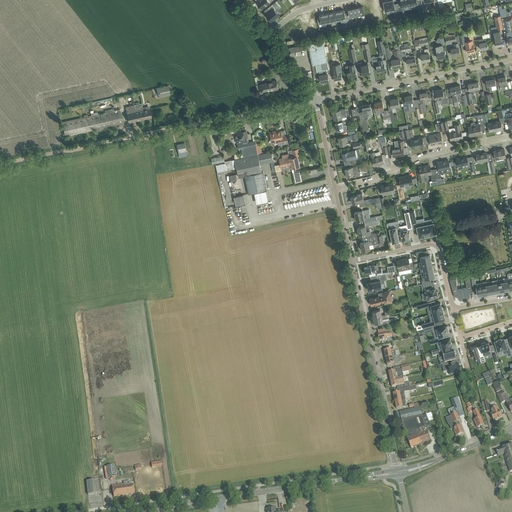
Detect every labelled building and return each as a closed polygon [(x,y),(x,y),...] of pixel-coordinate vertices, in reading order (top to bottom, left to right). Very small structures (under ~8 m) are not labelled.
[(261,0),(263,1),(259,4),(262,9),(269,4),(266,1),(266,0),(261,0)] [(385,5),(383,6),(384,10),(395,8),(394,4),(394,2),(393,0),(390,0),(389,1),(388,0),(386,0),(385,0),(385,1),(384,2),(385,5)] [(409,0),(410,5),(417,4),(418,7),(419,11),(423,10),(424,10),(421,0),(420,0),(417,1),(417,0),(409,0)] [(466,10),(473,9),(471,2),(465,4),(466,10)] [(270,11),(267,14),(270,18),(274,15),(275,16),(279,13),(275,9),(276,8),(272,4),(268,8),(270,11)] [(502,5),(499,6),(501,15),(503,27),(505,35),(507,35),(509,44),(511,42),(511,15),(508,16),(507,12),(506,7),(502,8),(502,5)] [(344,10),(339,11),(341,20),(348,18),(347,12),(345,13),(344,10)] [(320,18),(317,19),(319,24),(326,23),(324,14),(319,15),(320,18)] [(475,36),(485,34),(483,27),(473,29),(475,36)] [(495,41),(496,46),(503,45),(500,30),(492,31),(494,41),(495,41)] [(451,35),(451,34),(448,35),(448,33),(445,34),(446,42),(455,41),(456,41),(455,36),(455,34),(451,35)] [(348,36),(338,38),(339,43),(353,40),(351,35),(348,35),(348,36)] [(418,39),(419,45),(425,44),(429,43),(427,37),(418,39)] [(481,49),(488,48),(486,38),(479,39),(481,49)] [(379,49),(380,54),(386,53),(383,40),(377,41),(379,48),(379,49)] [(469,41),(465,42),(466,47),(466,48),(467,52),(471,51),(471,53),(475,52),(474,47),(473,40),(469,41)] [(327,58),(323,41),(289,48),(290,53),(309,49),(312,64),(327,61),(327,58)] [(455,47),(451,48),(451,50),(452,55),(460,53),(458,43),(458,42),(455,43),(454,43),(455,47)] [(409,45),(408,43),(404,44),(404,46),(401,46),(402,52),(411,50),(410,45),(409,45)] [(440,47),(436,47),(437,51),(437,52),(437,53),(438,58),(445,56),(445,54),(446,54),(445,50),(444,50),(443,45),(443,44),(441,45),(439,45),(440,47)] [(421,54),(421,56),(422,61),(430,60),(428,50),(428,48),(426,48),(424,49),(425,53),(421,54)] [(393,67),(402,65),(400,58),(402,58),(400,49),(394,50),(396,59),(391,60),(393,67)] [(409,56),(409,54),(406,55),(408,64),(412,63),(413,64),(414,64),(415,64),(416,63),(416,62),(415,55),(409,56)] [(336,65),(335,56),(327,58),(327,61),(330,73),(333,73),(333,74),(334,74),(334,77),(333,77),(334,81),(342,79),(342,77),(341,72),(339,64),(336,65)] [(384,62),(383,59),(372,61),(374,68),(377,67),(378,72),(381,71),(381,70),(385,69),(384,62)] [(330,73),(327,61),(312,64),(314,71),(319,70),(320,75),(321,82),(325,82),(324,81),(329,80),(328,73),(330,73)] [(362,62),(357,63),(358,64),(359,69),(359,73),(363,72),(363,73),(370,72),(369,67),(369,64),(363,66),(362,62)] [(355,67),(354,64),(345,66),(346,70),(347,70),(349,76),(356,75),(355,67)] [(285,82),(290,78),(284,70),(278,74),(285,82)] [(502,77),(502,75),(497,76),(498,81),(499,81),(500,87),(507,85),(507,82),(506,76),(502,77)] [(494,78),(494,77),(489,78),(490,79),(486,80),(488,91),(492,91),(492,90),(497,89),(495,78),(494,78)] [(273,90),(278,89),(277,80),(272,81),(266,82),(266,83),(260,84),(260,86),(261,91),(273,89),(273,90)] [(159,97),(170,94),(168,85),(157,88),(159,97)] [(458,101),(456,92),(455,86),(450,87),(451,94),(452,93),(454,102),(458,101)] [(443,91),(443,89),(435,90),(437,98),(441,97),(442,103),(449,102),(447,94),(446,95),(446,91),(443,91)] [(422,103),(418,104),(421,117),(424,117),(423,113),(428,111),(427,106),(426,106),(425,103),(425,101),(425,98),(428,98),(428,99),(432,99),(431,93),(428,94),(427,92),(420,93),(421,98),(422,102),(422,103)] [(462,105),(468,104),(466,94),(461,95),(460,95),(461,100),(462,105)] [(405,112),(411,110),(410,105),(414,104),(412,95),(405,97),(406,102),(403,103),(405,112)] [(400,109),(400,105),(398,98),(390,100),(392,107),(396,106),(397,109),(400,109)] [(377,113),(381,113),(384,112),(384,108),(382,101),(374,103),(377,113)] [(127,114),(129,122),(152,117),(149,106),(143,107),(142,104),(134,105),(136,112),(127,114)] [(363,111),(359,112),(360,120),(361,120),(363,130),(369,129),(367,119),(368,115),(372,114),(372,111),(371,109),(370,104),(367,105),(367,104),(362,105),(363,110),(363,111)] [(350,108),(351,116),(359,115),(357,106),(350,108)] [(65,136),(95,129),(95,131),(101,130),(101,128),(112,126),(113,127),(124,124),(123,123),(120,109),(114,110),(114,108),(109,110),(109,112),(98,114),(98,112),(91,114),(84,115),(84,117),(62,122),(65,136)] [(340,109),(333,111),(335,119),(342,117),(342,120),(347,119),(347,117),(347,116),(345,109),(340,110),(340,109)] [(392,124),(389,109),(389,110),(390,115),(383,116),(385,124),(388,123),(389,124),(392,123),(392,124)] [(392,109),(389,109),(391,121),(394,120),(398,119),(397,114),(394,115),(392,109)] [(484,124),(482,114),(473,116),(474,118),(477,117),(478,125),(476,125),(476,124),(476,123),(475,123),(474,122),(473,122),(472,122),(471,123),(471,124),(471,125),(471,126),(468,127),(470,136),(482,134),(480,124),(484,124)] [(347,131),(345,121),(341,122),(336,123),(338,132),(341,131),(341,132),(347,131)] [(488,123),(489,126),(490,131),(496,130),(496,131),(502,129),(501,125),(501,124),(500,121),(488,123)] [(461,130),(459,124),(455,125),(456,131),(449,132),(451,140),(463,138),(461,130)] [(243,131),(240,129),(239,129),(242,131),(236,132),(238,139),(240,141),(243,140),(243,143),(241,144),(242,151),(234,153),(235,156),(234,156),(235,159),(258,154),(255,141),(248,142),(246,134),(248,133),(246,133),(245,130),(243,131)] [(282,131),(270,133),(272,142),(278,140),(279,145),(288,143),(286,134),(282,135),(282,131)] [(442,142),(441,137),(440,133),(429,135),(431,143),(438,142),(438,143),(442,142)] [(357,140),(356,134),(352,135),(345,137),(345,136),(339,137),(340,145),(345,144),(346,143),(346,140),(353,139),(353,141),(357,140)] [(386,143),(384,134),(379,135),(375,136),(375,139),(378,138),(379,143),(381,143),(382,147),(383,147),(385,154),(388,153),(386,143)] [(412,148),(416,147),(416,146),(424,145),(422,137),(410,140),(412,148)] [(393,156),(404,154),(403,147),(404,147),(403,141),(398,141),(399,148),(392,149),(393,156)] [(299,148),(288,151),(289,152),(290,157),(292,168),(300,166),(298,157),(301,156),(300,150),(299,148)] [(355,149),(349,150),(342,152),(343,155),(341,156),(342,159),(343,159),(344,160),(350,159),(351,163),(362,161),(362,160),(361,156),(357,157),(355,149)] [(495,160),(506,157),(504,149),(494,151),(494,152),(495,160)] [(238,171),(239,177),(245,176),(249,194),(267,190),(263,171),(262,172),(260,164),(271,162),(272,168),(275,168),(274,161),(273,161),(271,151),(258,154),(235,159),(234,159),(232,160),(234,168),(235,168),(236,171),(238,171)] [(381,155),(380,151),(374,153),(374,152),(371,153),(373,158),(372,158),(375,166),(378,165),(378,164),(384,162),(384,163),(382,155),(381,155)] [(477,163),(488,161),(486,152),(476,154),(476,155),(477,163)] [(283,158),(279,158),(280,163),(282,168),(282,170),(285,169),(285,167),(291,166),(291,168),(292,168),(290,157),(289,157),(289,154),(282,155),(283,158)] [(223,156),(211,158),(213,164),(215,164),(225,162),(223,156)] [(458,166),(468,163),(467,156),(457,158),(458,166)] [(451,171),(450,168),(449,160),(437,162),(439,170),(444,169),(445,172),(451,171)] [(490,173),(496,172),(494,161),(488,162),(488,164),(490,173)] [(362,170),(361,163),(357,164),(357,166),(356,167),(356,166),(352,167),(345,168),(347,176),(359,173),(358,171),(362,170)] [(418,173),(420,182),(425,181),(423,175),(427,175),(431,174),(431,171),(431,170),(430,166),(426,167),(426,166),(420,167),(420,168),(420,169),(421,172),(418,173)] [(295,182),(302,181),(300,170),(293,172),(295,182)] [(440,173),(435,174),(438,184),(445,183),(444,178),(441,179),(440,173)] [(438,184),(435,174),(432,175),(433,180),(430,181),(431,186),(438,184)] [(413,183),(411,176),(406,177),(405,176),(399,177),(400,179),(399,179),(400,180),(401,186),(405,185),(405,187),(407,188),(409,188),(411,186),(410,184),(413,183)] [(395,191),(394,187),(393,182),(389,183),(389,184),(381,186),(382,188),(381,188),(381,189),(382,189),(383,195),(391,193),(391,192),(395,191)] [(353,204),(359,202),(364,201),(364,200),(362,193),(357,194),(357,195),(351,196),(353,204)] [(234,196),(235,205),(245,204),(244,195),(234,196)] [(363,214),(368,213),(367,209),(354,212),(355,213),(356,215),(355,215),(356,220),(364,219),(363,214)] [(395,225),(388,227),(392,243),(395,242),(396,242),(396,243),(398,243),(398,242),(400,241),(399,238),(402,238),(399,229),(396,217),(394,218),(395,225)] [(405,225),(399,227),(403,241),(408,240),(406,231),(413,229),(410,218),(403,219),(405,225)] [(430,223),(425,224),(428,235),(431,234),(431,235),(435,234),(436,233),(433,220),(429,220),(430,223)] [(424,236),(428,235),(425,224),(421,225),(420,222),(416,223),(419,237),(420,237),(421,237),(425,237),(424,236)] [(369,225),(358,227),(359,236),(367,235),(368,238),(371,237),(369,225)] [(366,241),(361,242),(362,250),(367,249),(370,249),(369,245),(373,244),(379,243),(379,242),(383,241),(382,235),(380,235),(377,236),(371,237),(368,238),(368,241),(366,241)] [(421,256),(422,262),(431,260),(430,254),(423,255),(422,251),(416,252),(417,257),(421,256)] [(409,258),(403,259),(405,270),(414,268),(413,262),(410,263),(409,258)] [(405,270),(403,259),(397,261),(399,271),(405,270)] [(370,276),(377,275),(383,273),(382,269),(376,270),(375,270),(374,265),(369,266),(369,267),(368,267),(367,266),(367,267),(364,268),(365,272),(365,274),(369,273),(369,276),(370,276)] [(387,279),(386,273),(383,273),(377,275),(377,279),(378,279),(379,280),(367,282),(368,286),(367,286),(368,290),(369,290),(369,291),(374,290),(377,290),(377,289),(382,288),(381,281),(387,279)] [(467,287),(462,287),(464,298),(465,298),(464,298),(467,297),(470,297),(469,294),(473,293),(469,276),(465,277),(467,287)] [(456,278),(450,279),(455,297),(458,296),(458,299),(461,298),(464,298),(462,287),(458,288),(456,278)] [(430,282),(422,284),(423,288),(422,288),(424,293),(422,293),(424,300),(428,299),(434,297),(433,297),(438,295),(438,294),(439,294),(438,291),(437,291),(437,290),(436,290),(436,288),(435,288),(434,288),(432,288),(430,282)] [(379,297),(375,297),(370,298),(371,305),(376,304),(378,304),(380,303),(384,302),(384,303),(392,301),(390,291),(378,293),(379,297)] [(441,306),(440,302),(431,305),(433,313),(443,310),(442,306),(441,306)] [(435,321),(445,319),(444,315),(444,314),(443,310),(433,313),(435,321)] [(382,319),(389,318),(388,314),(386,315),(374,317),(375,323),(383,321),(382,319)] [(439,337),(449,334),(448,330),(449,330),(448,326),(447,326),(447,325),(434,329),(435,332),(437,332),(439,337)] [(387,333),(378,335),(379,341),(388,340),(387,337),(392,336),(391,333),(387,334),(387,333)] [(440,340),(443,348),(452,346),(450,338),(440,340)] [(504,352),(506,351),(508,356),(511,355),(511,352),(509,343),(506,344),(504,338),(501,339),(501,338),(497,339),(498,340),(495,341),(495,342),(494,342),(496,346),(497,346),(498,350),(499,350),(499,351),(503,350),(504,352)] [(485,342),(481,343),(481,344),(482,349),(484,355),(492,352),(489,342),(485,343),(485,342)] [(470,346),(472,352),(471,352),(472,358),(479,355),(481,361),(485,360),(485,358),(484,355),(482,349),(478,350),(477,346),(476,344),(470,346)] [(390,349),(384,351),(386,358),(395,356),(396,356),(395,350),(394,351),(393,349),(390,350),(390,349)] [(445,353),(442,354),(445,363),(456,360),(455,355),(456,355),(455,351),(454,352),(454,351),(449,352),(445,352),(445,353)] [(395,356),(386,358),(387,366),(392,365),(393,364),(396,364),(398,363),(397,356),(395,356)] [(454,362),(443,365),(444,369),(448,368),(449,371),(450,375),(461,372),(459,366),(458,366),(455,367),(454,362)] [(402,372),(402,369),(399,370),(389,372),(390,380),(403,377),(402,372)] [(404,381),(403,377),(390,380),(392,387),(395,387),(398,386),(403,385),(405,384),(404,384),(403,384),(402,382),(404,381)] [(492,384),(496,392),(502,390),(498,381),(492,384)] [(395,402),(401,400),(405,399),(406,399),(404,391),(393,394),(395,402)] [(498,394),(497,395),(501,403),(506,401),(508,406),(509,408),(511,412),(511,411),(511,403),(511,404),(510,402),(507,395),(506,396),(503,391),(503,392),(498,394)] [(460,421),(457,413),(456,414),(456,412),(462,410),(457,397),(451,400),(455,411),(453,412),(454,415),(450,416),(450,417),(446,418),(449,426),(450,425),(451,429),(453,429),(456,436),(464,434),(464,433),(463,434),(462,431),(463,430),(460,425),(458,422),(460,421)] [(396,409),(401,408),(403,407),(406,407),(405,405),(406,404),(405,399),(401,400),(395,402),(396,409)] [(502,417),(500,412),(499,410),(497,407),(496,405),(491,408),(492,409),(490,410),(492,413),(490,414),(491,416),(493,421),(502,417)] [(414,409),(410,410),(399,412),(401,421),(402,423),(401,425),(403,426),(402,427),(404,428),(403,430),(405,431),(411,448),(431,441),(424,423),(420,407),(414,409)] [(480,417),(477,410),(473,411),(477,419),(474,420),(477,428),(484,425),(481,417),(480,417)] [(502,448),(496,450),(498,455),(504,453),(510,472),(511,471),(511,443),(501,447),(502,448)] [(115,465),(106,467),(108,477),(116,475),(115,465)] [(88,495),(99,493),(97,480),(86,482),(88,495)] [(134,494),(134,489),(133,484),(129,485),(124,486),(124,484),(112,486),(113,492),(114,497),(134,494)]
